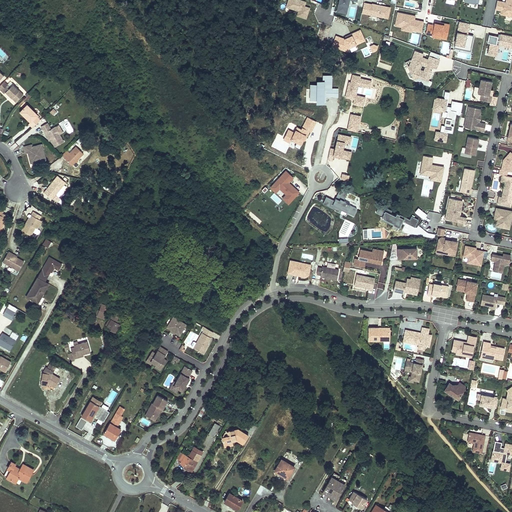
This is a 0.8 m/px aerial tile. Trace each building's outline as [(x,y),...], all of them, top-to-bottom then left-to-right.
[(305,2),(298,0),(288,0),(287,7),(298,11),(297,15),(306,18),(309,8),(304,6),(305,2)] [(356,0),(339,0),(337,11),(346,13),(348,0),(352,0),(356,1),(356,0)] [(511,0),(506,0),(506,3),(497,1),(495,9),(501,10),(500,13),(511,15),(511,14),(511,0)] [(389,8),(363,3),(362,13),(387,18),(389,8)] [(415,16),(398,13),(395,25),(402,27),(401,30),(416,33),(416,31),(421,32),(423,21),(414,20),(415,16)] [(434,25),(428,24),(426,34),(432,35),(432,37),(441,38),(441,37),(446,38),(449,24),(435,21),(434,25)] [(469,23),(459,21),(454,47),(470,50),(473,35),(466,34),(466,30),(468,30),(469,23)] [(360,30),(346,36),(346,38),(344,39),(336,36),(333,46),(347,52),(349,48),(365,41),(360,30)] [(511,47),(511,35),(500,33),(498,38),(497,44),(499,44),(511,47)] [(498,38),(489,36),(487,44),(490,44),(488,53),(496,55),(499,44),(497,44),(498,38)] [(440,55),(431,51),(428,59),(422,57),(423,54),(415,51),(411,60),(406,63),(414,80),(418,82),(422,80),(423,83),(430,85),(431,82),(428,81),(431,72),(429,71),(430,66),(436,68),(439,60),(438,60),(440,55)] [(362,77),(352,74),(350,83),(349,82),(345,99),(354,101),(353,105),(363,107),(365,98),(357,96),(359,87),(370,90),(372,81),(361,78),(362,77)] [(317,85),(310,85),(310,101),(317,101),(317,105),(326,105),(326,98),(338,98),(338,89),(332,89),(332,76),(323,76),(323,82),(317,82),(317,85)] [(492,82),(482,80),(479,94),(482,95),(481,100),(490,102),(489,105),(496,106),(498,98),(492,96),(493,91),(490,90),(492,82)] [(2,90),(1,91),(4,93),(6,92),(10,96),(11,95),(12,97),(11,98),(16,102),(24,94),(13,84),(10,86),(8,84),(7,84),(2,90)] [(450,92),(445,91),(444,97),(444,99),(435,98),(433,109),(444,111),(445,110),(447,111),(446,118),(444,125),(445,125),(443,133),(436,132),(435,140),(442,141),(442,139),(446,140),(447,132),(452,133),(454,126),(451,126),(452,119),(455,120),(456,114),(460,115),(463,103),(452,101),(451,107),(447,106),(450,92)] [(29,124),(33,127),(40,120),(36,116),(38,115),(27,105),(20,112),(31,122),(29,124)] [(481,109),(468,106),(466,118),(468,119),(467,128),(484,131),(486,124),(480,122),(477,122),(478,115),(480,115),(481,109)] [(362,115),(351,112),(347,129),(358,132),(362,115)] [(316,122),(307,118),(302,129),(297,126),(294,132),(289,129),(284,140),(290,142),(288,146),(294,149),(295,147),(299,149),(305,136),(307,137),(310,130),(311,131),(316,122)] [(55,146),(63,141),(55,127),(51,129),(48,123),(42,127),(45,133),(47,132),(51,139),(55,146)] [(351,136),(338,133),(334,149),(331,148),(328,160),(332,161),(334,156),(349,160),(351,152),(348,151),(351,136)] [(477,147),(478,139),(468,137),(465,153),(475,155),(476,150),(475,149),(476,147),(477,147)] [(31,145),(24,147),(26,153),(28,153),(29,152),(30,155),(29,156),(30,160),(32,159),(35,160),(35,162),(46,159),(42,144),(32,147),(31,145)] [(67,150),(62,155),(65,158),(72,165),(83,153),(76,146),(70,153),(67,150)] [(499,174),(502,175),(506,176),(507,171),(511,171),(511,153),(510,152),(503,160),(501,169),(500,169),(499,174)] [(432,157),(424,155),(420,173),(431,175),(430,179),(440,181),(443,167),(431,165),(432,157)] [(475,170),(465,168),(461,187),(464,188),(463,192),(471,194),(472,189),(471,189),(472,180),(471,180),(472,177),(473,178),(475,170)] [(293,177),(286,171),(270,187),(276,192),(279,188),(286,194),(283,198),(289,203),(299,192),(292,185),(291,186),(288,183),(293,177)] [(511,176),(506,176),(502,175),(501,181),(505,182),(502,197),(499,196),(498,204),(511,207),(511,200),(511,176)] [(48,188),(45,192),(52,198),(53,198),(58,202),(60,198),(56,194),(66,182),(58,176),(52,182),(54,183),(49,189),(48,188)] [(348,192),(340,188),(334,201),(326,196),(323,203),(335,210),(340,213),(342,209),(354,216),(357,210),(356,208),(345,202),(346,201),(344,200),(348,192)] [(449,211),(447,220),(465,223),(466,218),(459,216),(459,214),(458,214),(459,206),(461,207),(462,201),(449,198),(447,210),(449,211)] [(403,222),(414,227),(417,221),(411,218),(410,221),(380,206),(377,213),(383,216),(381,220),(399,228),(403,222)] [(427,215),(419,208),(415,213),(423,219),(427,215)] [(511,212),(511,210),(496,208),(494,217),(501,218),(500,227),(509,229),(511,212)] [(31,235),(33,232),(37,234),(39,234),(40,232),(40,230),(37,229),(42,221),(39,219),(41,216),(33,212),(32,215),(30,214),(28,214),(27,216),(29,217),(22,230),(31,235)] [(441,237),(438,239),(436,252),(443,254),(443,250),(455,253),(457,242),(451,240),(451,242),(445,241),(446,238),(441,237)] [(46,238),(43,244),(49,247),(52,241),(46,238)] [(481,265),(482,257),(486,258),(487,252),(479,250),(478,251),(475,251),(475,249),(476,248),(466,246),(463,256),(468,257),(468,259),(472,260),(472,262),(476,262),(476,264),(481,265)] [(416,257),(416,248),(398,249),(398,258),(416,257)] [(373,252),(361,249),(359,258),(355,258),(354,264),(364,266),(365,260),(370,261),(371,260),(374,261),(373,262),(381,264),(383,254),(373,252)] [(24,262),(15,257),(12,255),(13,254),(9,252),(3,262),(19,270),(24,262)] [(509,264),(511,255),(503,254),(503,256),(492,254),(491,260),(495,261),(493,271),(502,273),(503,266),(502,264),(504,263),(509,264)] [(62,264),(50,257),(41,272),(48,276),(51,272),(52,273),(55,268),(59,270),(62,264)] [(306,263),(290,260),(288,273),(306,276),(309,274),(309,270),(305,269),(305,267),(306,263)] [(322,268),(318,267),(316,274),(320,275),(320,276),(337,280),(339,270),(322,267),(322,268)] [(45,282),(48,276),(41,272),(38,278),(45,282)] [(375,278),(356,274),(354,285),(368,288),(368,289),(372,290),(375,278)] [(45,282),(38,278),(26,297),(35,302),(39,296),(41,297),(49,284),(45,282)] [(406,283),(396,280),(393,290),(404,293),(404,291),(405,290),(408,291),(409,291),(413,292),(413,290),(417,291),(420,281),(410,279),(407,278),(406,283)] [(474,301),(477,283),(458,279),(457,286),(466,288),(465,291),(468,292),(468,293),(466,300),(474,301)] [(433,284),(429,284),(427,294),(431,295),(431,294),(447,297),(449,286),(433,283),(433,284)] [(482,294),(480,304),(489,306),(496,307),(496,303),(501,304),(502,297),(498,296),(497,298),(482,294)] [(9,304),(2,314),(11,319),(16,308),(9,304)] [(97,316),(104,319),(109,306),(101,304),(99,310),(97,316)] [(117,322),(120,317),(120,314),(114,311),(110,318),(111,319),(107,326),(111,328),(110,330),(114,332),(119,323),(117,322)] [(173,317),(167,328),(171,330),(172,330),(176,332),(175,332),(176,333),(180,335),(186,324),(173,317)] [(210,337),(213,331),(203,326),(201,329),(203,330),(202,332),(210,337)] [(369,327),(369,340),(384,340),(384,336),(385,335),(389,335),(389,328),(381,328),(381,329),(378,329),(378,328),(369,327)] [(418,332),(405,330),(403,341),(419,344),(425,346),(429,346),(430,339),(427,338),(428,334),(429,329),(422,327),(421,333),(421,334),(420,334),(418,332)] [(207,344),(211,337),(210,337),(202,332),(196,343),(193,348),(203,353),(207,346),(206,345),(207,344)] [(10,350),(15,340),(2,333),(0,336),(0,344),(2,345),(9,349),(10,350)] [(464,342),(454,340),(452,351),(456,352),(456,354),(462,355),(463,352),(472,354),(473,346),(475,346),(476,337),(469,336),(467,342),(467,344),(463,343),(464,342)] [(74,359),(78,358),(77,356),(83,354),(90,352),(87,341),(78,344),(74,345),(75,347),(71,348),(72,353),(74,359)] [(494,358),(502,360),(505,348),(496,346),(496,347),(494,347),(494,346),(490,345),(491,343),(483,341),(480,355),(485,356),(494,358)] [(151,365),(152,363),(156,365),(155,367),(161,370),(167,360),(163,358),(168,351),(160,346),(155,353),(152,351),(146,361),(151,365)] [(0,368),(5,372),(11,362),(1,356),(0,356),(0,368)] [(415,363),(406,361),(405,370),(412,371),(411,377),(412,377),(414,379),(413,380),(418,381),(422,365),(423,365),(424,360),(417,358),(415,363)] [(42,373),(41,383),(47,385),(47,384),(49,384),(55,387),(60,378),(52,374),(56,367),(50,364),(48,367),(46,367),(43,373),(42,373)] [(186,384),(189,378),(188,377),(192,370),(185,366),(176,382),(174,386),(178,389),(182,391),(185,386),(184,386),(185,384),(186,384)] [(176,392),(178,389),(174,386),(176,382),(174,381),(170,389),(176,392)] [(449,383),(447,386),(450,389),(448,392),(458,399),(466,387),(459,382),(456,387),(449,383)] [(511,386),(507,390),(508,392),(506,399),(503,398),(501,407),(506,408),(507,408),(507,407),(511,408),(511,386)] [(120,406),(124,409),(131,396),(126,393),(123,398),(124,399),(120,406)] [(163,409),(168,400),(157,394),(153,403),(152,403),(147,412),(157,417),(160,411),(162,408),(163,409)] [(498,398),(481,394),(480,399),(479,404),(496,408),(498,398)] [(93,397),(91,401),(99,406),(101,402),(93,397)] [(91,401),(82,416),(90,421),(93,416),(94,414),(96,410),(99,406),(91,401)] [(99,406),(94,414),(96,415),(95,417),(104,422),(110,412),(99,406)] [(120,415),(124,409),(120,406),(104,434),(115,440),(121,429),(117,427),(123,417),(120,415)] [(157,417),(147,412),(145,415),(155,420),(157,417)] [(232,420),(238,424),(242,417),(236,414),(232,420)] [(87,421),(81,417),(76,426),(82,430),(87,421)] [(208,434),(213,437),(219,425),(215,423),(208,434)] [(228,442),(232,441),(236,440),(243,444),(248,435),(238,429),(228,431),(229,432),(230,436),(222,438),(224,445),(229,444),(228,442)] [(482,453),(485,436),(478,434),(477,435),(476,434),(475,434),(469,432),(468,441),(474,443),(472,451),(482,453)] [(495,442),(492,458),(502,460),(502,459),(506,460),(507,454),(511,455),(511,445),(506,444),(505,449),(501,448),(502,444),(495,442)] [(188,457),(181,453),(177,458),(180,460),(179,462),(186,466),(193,470),(197,462),(203,451),(194,447),(188,457)] [(502,460),(492,458),(491,461),(501,463),(500,470),(509,472),(511,464),(505,463),(506,460),(502,459),(502,460)] [(288,477),(294,467),(282,459),(275,471),(280,474),(281,472),(288,477)] [(26,482),(33,470),(23,464),(20,469),(20,470),(18,469),(18,468),(14,466),(15,464),(12,462),(8,469),(11,471),(7,478),(15,482),(18,477),(17,476),(18,475),(22,477),(21,478),(26,482)] [(347,480),(334,473),(332,477),(344,484),(347,480)] [(406,483),(408,481),(399,474),(396,478),(404,483),(405,482),(406,483)] [(329,496),(336,500),(344,484),(332,477),(323,492),(329,496)] [(229,493),(224,502),(237,509),(242,500),(234,495),(235,493),(231,491),(230,493),(229,493)] [(367,499),(354,492),(349,499),(347,498),(346,500),(348,502),(349,499),(352,501),(352,502),(362,508),(367,499)]
